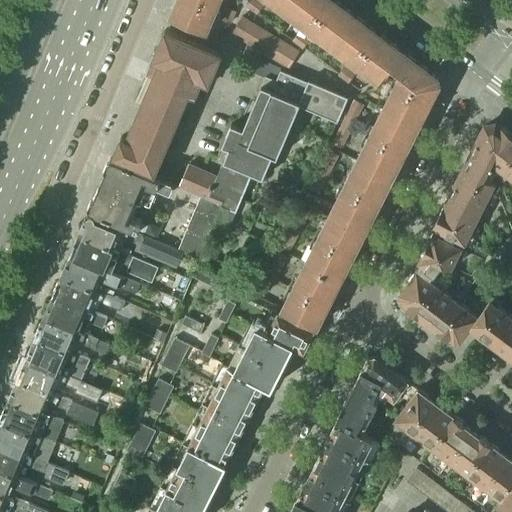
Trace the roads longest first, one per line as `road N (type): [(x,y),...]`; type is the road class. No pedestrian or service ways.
road 1 (residential): [(0,337),(141,0)]
road 2 (residential): [(479,69),(360,306)]
road 3 (secondary): [(0,243),(102,0)]
road 4 (residential): [(360,306),(258,511)]
road 5 (residential): [(360,306),(511,419)]
